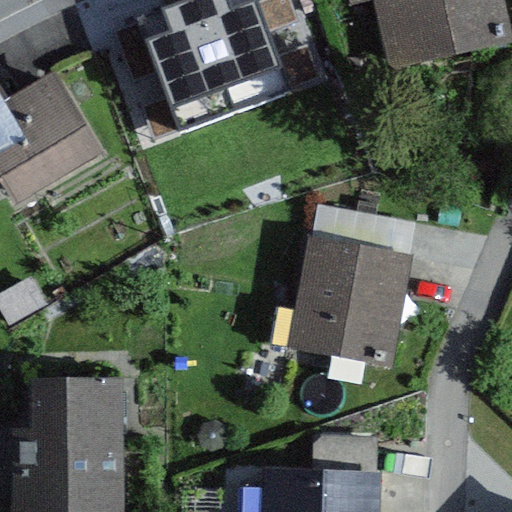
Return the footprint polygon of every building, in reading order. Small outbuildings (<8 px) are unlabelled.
[(511,0),(402,0),(413,65),(511,49),(511,0)] [(174,139),(280,94),(246,12),(140,57),(174,139)] [(0,95),(0,148),(34,211),(124,162),(81,82),(34,108),(21,85),(0,95)] [(320,241),(302,346),(395,362),(412,256),(320,241)] [(129,511),(132,388),(51,386),(48,511),(129,511)] [(382,511),(384,479),(276,476),(274,511),(382,511)]
